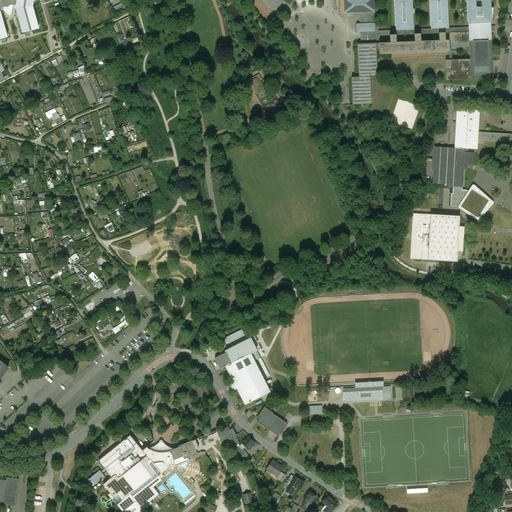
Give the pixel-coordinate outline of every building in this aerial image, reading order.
[(0,0),(0,39),(8,38),(1,11),(0,9),(0,8),(3,6),(7,7),(10,4),(15,5),(16,9),(23,34),(40,29),(34,8),(35,0),(0,0)] [(343,0),(344,13),(359,13),(377,12),(376,0),(343,0)] [(351,78),(353,105),(371,104),(370,74),(377,74),(376,49),(379,49),(379,55),(452,52),(452,49),(467,48),(467,47),(469,47),(470,59),(446,60),(446,69),(446,81),(471,80),(471,79),(493,78),(491,31),(492,31),(492,28),(492,26),(491,26),(491,24),(491,23),(492,23),(491,20),(492,20),(492,18),(493,13),(493,8),(491,8),(490,0),(467,0),(468,24),(469,23),(469,28),(448,29),(447,0),(429,0),(431,29),(413,30),(413,14),(414,14),(414,9),(413,9),(412,0),(394,0),(396,31),(378,32),(377,12),(359,13),(360,24),(356,24),(357,32),(360,32),(360,34),(361,44),(357,44),(359,77),(351,78)] [(122,3),(113,8),(115,13),(125,9),(122,3)] [(72,71),(76,78),(81,76),(82,77),(88,75),(84,66),(72,71)] [(93,73),(78,80),(80,85),(87,82),(86,80),(91,78),(94,77),(93,73)] [(258,74),(247,80),(250,86),(252,85),(257,93),(265,89),(260,81),(262,80),(258,74)] [(479,111),(456,109),(454,148),(433,147),(431,169),(433,169),(432,184),(444,184),(444,186),(462,187),(463,169),(467,169),(467,164),(473,164),(473,153),(468,152),(468,148),(477,149),(477,140),(505,142),(505,133),(478,132),(479,111)] [(53,110),(45,114),(48,120),(51,119),(50,116),(55,113),(53,110)] [(67,120),(64,115),(52,121),(52,125),(51,125),(53,128),(67,120)] [(122,127),(125,138),(134,136),(133,131),(136,131),(134,125),(128,127),(128,126),(122,127)] [(79,133),(73,135),(73,137),(75,142),(82,140),(79,133)] [(146,142),(127,147),(129,152),(147,147),(146,142)] [(135,199),(135,201),(144,197),(142,191),(138,193),(139,197),(135,199)] [(58,207),(56,205),(49,210),(52,213),(58,207)] [(123,206),(115,209),(116,212),(119,210),(120,213),(121,212),(122,214),(125,213),(124,211),(125,210),(123,206)] [(459,216),(412,213),(409,259),(457,262),(457,252),(463,252),(464,226),(459,226),(459,216)] [(44,231),(45,236),(49,236),(49,238),(54,237),(52,230),(44,231)] [(70,243),(67,239),(64,242),(63,241),(60,242),(64,248),(70,243)] [(65,249),(67,256),(75,253),(72,246),(65,249)] [(254,250),(249,252),(251,256),(252,255),(253,257),(251,258),(253,262),(258,260),(257,256),(255,256),(254,254),(256,254),(254,250)] [(22,254),(17,254),(18,257),(21,256),(22,260),(24,260),(25,264),(28,262),(25,254),(22,255),(22,254)] [(80,261),(76,255),(69,259),(73,265),(80,261)] [(79,265),(76,267),(84,274),(86,271),(79,265)] [(19,274),(20,277),(23,276),(22,268),(13,269),(13,275),(19,274)] [(31,303),(26,298),(24,299),(34,309),(43,305),(41,299),(31,303)] [(52,314),(70,306),(69,304),(44,315),(47,321),(53,318),(52,314)] [(20,312),(22,316),(33,310),(30,306),(20,312)] [(117,306),(111,310),(114,315),(120,311),(117,306)] [(52,326),(54,331),(58,329),(55,324),(57,322),(56,320),(50,322),(46,324),(48,327),(48,326),(49,328),(52,326)] [(226,342),(223,343),(226,348),(241,340),(243,342),(253,337),(256,341),(259,339),(260,341),(267,337),(266,336),(270,334),(266,327),(261,330),(260,327),(246,334),(245,332),(229,340),(228,338),(224,340),(226,342)] [(59,329),(51,333),(55,340),(63,336),(59,329)] [(42,341),(48,337),(44,331),(38,335),(42,341)] [(50,345),(42,349),(44,354),(52,350),(50,345)] [(235,361),(250,353),(247,346),(232,354),(235,361)] [(235,361),(232,354),(228,356),(226,352),(214,358),(220,369),(226,366),(225,366),(235,361)] [(225,366),(226,366),(233,382),(229,384),(233,390),(237,388),(245,404),(261,396),(269,392),(250,353),(235,361),(225,366)] [(0,383),(1,383),(0,382),(0,377),(8,368),(0,360),(0,383)] [(391,386),(344,388),(343,399),(347,399),(348,400),(392,398),(391,386)] [(269,392),(261,396),(264,401),(272,397),(269,392)] [(310,414),(323,414),(323,405),(310,405),(310,414)] [(273,413),(264,407),(258,416),(260,417),(257,422),(278,436),(287,423),(272,413),(273,413)] [(233,428),(229,430),(228,427),(220,430),(223,437),(227,435),(231,444),(234,442),(232,437),(236,435),(233,428)] [(197,454),(192,440),(178,446),(178,447),(174,448),(172,448),(167,446),(164,443),(163,442),(162,440),(161,440),(160,440),(159,441),(159,442),(157,444),(154,441),(142,450),(130,435),(126,438),(125,439),(124,440),(98,460),(108,473),(106,475),(108,476),(110,479),(103,484),(110,493),(107,494),(111,500),(112,499),(122,511),(141,511),(152,503),(150,501),(159,494),(153,487),(162,480),(161,479),(165,476),(164,475),(169,472),(170,473),(172,471),(174,467),(175,465),(173,465),(174,462),(174,460),(182,456),(184,459),(197,454)] [(231,444),(227,435),(223,437),(220,438),(219,439),(223,447),(231,444)] [(254,443),(248,437),(242,443),(248,449),(254,443)] [(283,467),(272,460),(266,469),(277,476),(280,471),(283,467)] [(249,466),(241,469),(244,475),(252,471),(249,466)] [(105,476),(99,470),(94,474),(87,480),(92,486),(105,476)] [(280,471),(277,476),(275,478),(279,481),(284,474),(280,471)] [(293,476),(290,475),(285,483),(289,486),(286,490),(291,494),(294,489),(295,490),(297,486),(296,485),(300,480),(295,477),(293,479),(292,478),(293,476)] [(2,504),(6,505),(15,506),(18,478),(5,477),(5,480),(2,504)] [(497,480),(489,480),(490,493),(500,492),(499,479),(497,480)] [(232,492),(227,491),(224,494),(225,499),(230,500),(233,497),(232,492)] [(316,496),(308,491),(303,499),(305,500),(310,503),(311,504),(316,496)] [(280,496),(275,492),(272,497),(277,501),(280,496)] [(251,493),(243,495),(245,503),(252,502),(251,493)] [(337,504),(327,495),(322,501),(325,505),(331,510),(337,504)] [(310,503),(305,500),(302,504),(303,505),(307,508),(310,503)]
